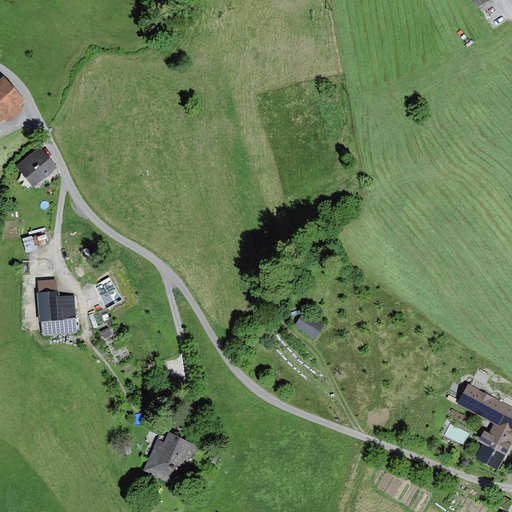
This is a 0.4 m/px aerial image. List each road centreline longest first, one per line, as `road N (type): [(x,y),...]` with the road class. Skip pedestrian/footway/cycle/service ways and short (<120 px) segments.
road 1 (track): [(0,69),(21,87),(80,203),(170,274),(232,366),(269,400),(511,490)]
road 2 (track): [(57,261),(33,278),(32,337),(82,331),(84,308),(66,276)]
road 3 (track): [(298,312),(285,326),(324,368),(361,437)]
